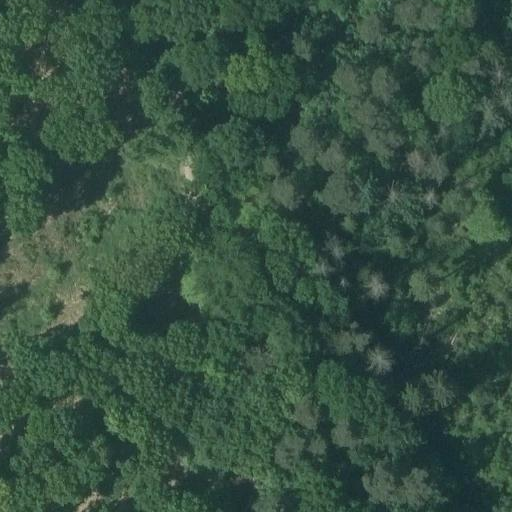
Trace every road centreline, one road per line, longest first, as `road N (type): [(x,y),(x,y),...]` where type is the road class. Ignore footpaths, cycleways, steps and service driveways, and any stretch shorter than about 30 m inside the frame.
road 1 (track): [(150,0),(197,208),(213,496),(226,511)]
road 2 (track): [(205,379),(79,511)]
